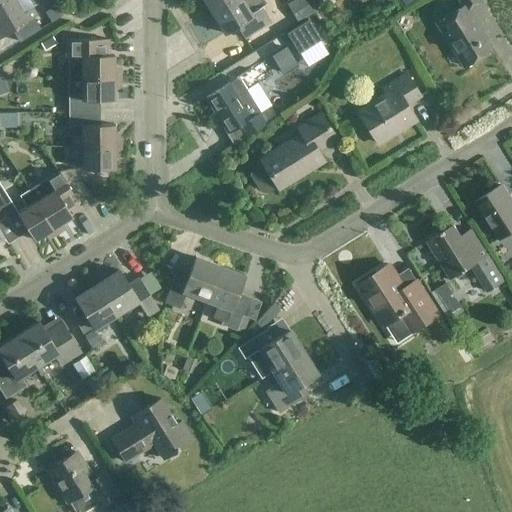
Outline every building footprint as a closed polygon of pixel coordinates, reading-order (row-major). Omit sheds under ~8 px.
[(34,19),(36,17),(31,9),(23,14),(14,0),(10,0),(0,6),(0,39),(13,32),(19,42),(40,29),(34,19)] [(201,0),(210,14),(232,0),(201,0)] [(270,23),(260,8),(266,5),(263,0),(232,0),(210,14),(223,34),(236,26),(244,39),(270,23)] [(304,0),(293,0),(287,4),(297,23),(312,15),(304,0)] [(397,0),(403,9),(417,0),(397,0)] [(458,0),(463,7),(437,24),(464,67),(491,51),(467,12),(481,4),(478,0),(458,0)] [(285,32),(299,55),(322,41),(308,18),(285,32)] [(53,37),(40,44),(44,52),(57,44),(53,37)] [(68,58),(68,79),(68,80),(121,78),(120,72),(117,72),(113,69),(113,57),(108,57),(108,41),(65,41),(65,58),(68,58)] [(358,113),(377,144),(415,121),(406,105),(419,97),(406,75),(383,89),(387,95),(358,113)] [(69,114),(70,114),(81,114),(100,114),(99,101),(113,101),(113,90),(118,86),(121,85),(121,78),(68,80),(68,101),(69,101),(69,114)] [(205,99),(226,134),(230,132),(237,142),(265,124),(276,117),(270,106),(261,112),(241,80),(236,79),(205,99)] [(38,110),(24,109),(23,121),(37,122),(38,110)] [(267,193),(277,187),(278,189),(323,161),(317,151),(336,139),(320,113),(296,128),(301,135),(260,160),(262,163),(252,169),(251,175),(261,191),(267,193)] [(70,126),(81,126),(81,139),(73,139),(74,149),(121,149),(121,142),(118,142),(114,138),(114,126),(100,127),(100,114),(81,114),(70,114),(70,126)] [(121,154),(121,149),(74,149),(74,159),(81,159),(82,170),(114,170),(114,159),(119,154),(121,154)] [(58,173),(58,174),(77,203),(89,196),(77,176),(77,171),(68,171),(58,173)] [(39,184),(29,190),(57,235),(62,232),(60,230),(62,224),(71,218),(66,210),(77,203),(58,174),(47,180),(39,184)] [(511,200),(502,186),(476,203),(499,239),(511,231),(511,200)] [(20,196),(28,207),(17,213),(34,241),(44,235),(49,237),(50,239),(57,235),(29,190),(20,196)] [(5,194),(0,196),(0,210),(4,217),(15,210),(5,194)] [(234,222),(230,232),(246,238),(249,228),(234,222)] [(454,224),(427,241),(451,279),(472,266),(488,292),(505,282),(475,234),(464,241),(454,224)] [(187,293),(208,301),(221,268),(196,259),(187,281),(176,277),(166,303),(181,309),(187,293)] [(390,264),(359,284),(386,325),(402,314),(413,332),(439,315),(417,280),(405,288),(390,264)] [(208,301),(218,305),(213,318),(223,322),(222,325),(238,331),(248,304),(236,300),(245,278),(221,268),(208,301)] [(119,271),(97,285),(116,315),(138,301),(148,316),(158,309),(143,285),(133,292),(119,271)] [(446,283),(435,290),(451,315),(462,308),(446,283)] [(108,326),(106,322),(116,315),(97,285),(75,299),(89,319),(78,326),(94,350),(105,343),(98,332),(108,326)] [(38,321),(17,335),(37,367),(55,356),(60,365),(80,352),(61,321),(45,332),(38,321)] [(266,361),(273,372),(303,353),(290,332),(269,345),(262,334),(238,349),(245,360),(248,358),(254,368),(266,361)] [(0,345),(0,353),(3,358),(0,359),(0,389),(6,399),(26,386),(21,378),(37,367),(17,335),(0,345)] [(265,391),(273,403),(280,414),(304,398),(297,388),(317,375),(303,353),(273,372),(280,382),(265,391)] [(86,356),(72,365),(82,379),(96,370),(86,356)] [(18,423),(28,416),(18,399),(7,406),(17,423),(18,423)] [(136,424),(112,439),(126,462),(155,444),(164,458),(193,440),(181,422),(177,424),(161,399),(131,417),(136,424)] [(31,422),(28,416),(18,423),(22,429),(31,422)] [(75,511),(76,511),(96,500),(101,507),(102,506),(106,511),(128,511),(123,502),(121,503),(117,497),(120,495),(105,472),(93,480),(76,452),(49,469),(70,502),(75,511)] [(37,505),(46,498),(30,477),(20,484),(37,505)]
